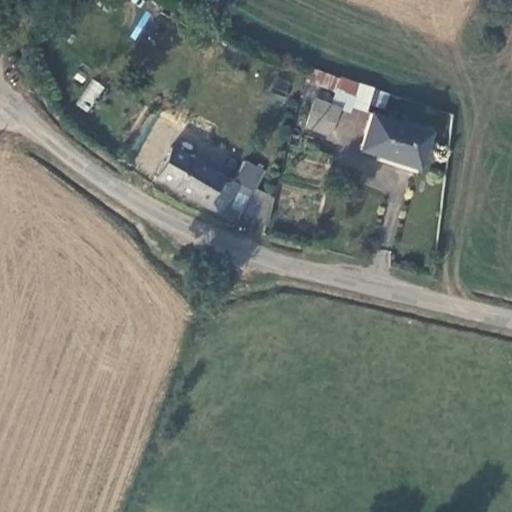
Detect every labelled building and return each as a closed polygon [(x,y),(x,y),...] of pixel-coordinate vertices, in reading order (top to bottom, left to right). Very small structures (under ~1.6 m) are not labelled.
[(200,19),(176,1),(170,10),(193,28),(200,19)] [(207,24),(201,34),(210,38),(214,29),(207,24)] [(364,106),(370,85),(342,76),(309,66),(306,80),(318,84),(345,93),(343,99),(346,99),(364,106)] [(91,79),(76,105),(89,112),(103,85),(91,79)] [(343,106),(346,99),(343,99),(345,93),(318,84),(314,96),(337,104),(343,106)] [(332,117),(337,104),(314,96),(310,111),(332,117)] [(420,167),(433,132),(372,110),(361,144),(420,167)] [(240,210),(268,220),(275,193),(255,187),(171,143),(155,175),(178,187),(190,193),(223,210),(228,202),(240,210)] [(173,195),(185,201),(190,193),(178,187),(173,195)]
